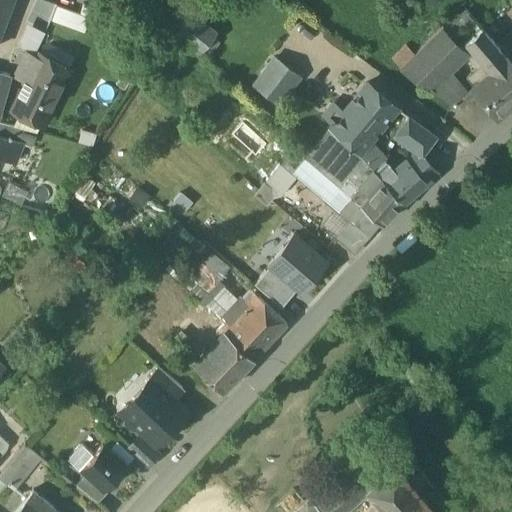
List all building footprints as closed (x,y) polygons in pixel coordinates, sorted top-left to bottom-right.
[(0,0),(0,27),(10,0),(0,0)] [(86,31),(91,15),(56,4),(51,20),(86,31)] [(509,55),(466,9),(449,24),(461,39),(482,63),(489,71),(509,55)] [(212,35),(182,12),(169,30),(199,53),(212,35)] [(461,39),(449,24),(443,28),(457,43),(461,39)] [(441,26),(400,67),(427,85),(441,72),(464,50),(457,43),(443,28),(441,26)] [(31,83),(17,111),(42,123),(68,70),(29,51),(17,76),(31,83)] [(511,62),(509,55),(489,71),(473,85),(472,86),(496,114),(511,101),(511,62)] [(300,75),(275,57),(253,85),(278,103),(300,75)] [(482,63),(465,76),(473,85),(489,71),(482,63)] [(0,105),(9,75),(0,72),(0,105)] [(462,96),(441,72),(427,85),(454,103),(462,96)] [(365,83),(343,110),(336,104),(330,104),(324,111),(325,117),(332,122),(329,126),(330,127),(358,152),(367,141),(396,106),(365,83)] [(434,134),(408,114),(395,131),(420,151),(421,152),(434,134)] [(0,120),(0,134),(21,140),(30,144),(36,130),(0,120)] [(330,127),(305,157),(327,175),(350,145),(330,127)] [(0,156),(14,161),(21,140),(0,134),(0,156)] [(367,141),(358,152),(368,162),(379,152),(367,141)] [(358,152),(350,145),(327,175),(339,186),(340,185),(347,177),(357,185),(357,184),(367,193),(381,177),(374,169),(368,162),(358,152)] [(420,151),(397,171),(385,159),(374,169),(381,177),(401,199),(402,200),(437,169),(421,152),(420,151)] [(379,152),(368,162),(374,169),(385,159),(379,152)] [(367,193),(360,202),(382,221),(401,199),(381,177),(367,193)] [(8,180),(5,196),(27,200),(30,184),(8,180)] [(367,193),(357,184),(357,185),(350,194),(360,202),(367,193)] [(337,235),(354,252),(369,235),(352,219),(337,235)] [(325,260),(293,233),(269,262),(271,263),(297,286),(300,289),(325,260)] [(297,286),(271,263),(254,283),(281,306),(297,286)] [(221,277),(203,297),(219,312),(237,293),(221,277)] [(236,319),(225,330),(253,357),(286,322),(259,295),(249,306),(236,319)] [(249,306),(240,297),(227,310),(228,311),(236,319),(249,306)] [(228,311),(217,322),(218,323),(211,329),(219,337),(225,330),(236,319),(228,311)] [(219,337),(194,363),(221,389),(253,357),(225,330),(219,337)] [(182,386),(158,365),(147,377),(150,380),(152,378),(172,397),(182,386)] [(172,397),(152,378),(150,380),(122,410),(125,413),(125,420),(132,426),(139,426),(155,442),(185,410),(172,397)] [(8,444),(0,435),(0,456),(6,450),(8,444)] [(157,454),(138,436),(129,446),(148,464),(157,454)] [(134,455),(116,439),(108,448),(125,465),(134,455)] [(25,443),(0,472),(0,478),(6,483),(14,489),(41,456),(25,443)] [(92,453),(80,466),(87,473),(103,488),(104,488),(125,465),(108,448),(102,443),(92,453)] [(79,444),(68,455),(69,459),(76,466),(80,466),(92,453),(83,444),(79,444)] [(395,466),(376,444),(348,470),(366,490),(384,511),(412,511),(424,502),(393,467),(395,466)] [(348,470),(300,511),(341,511),(366,490),(348,470)] [(103,488),(87,473),(76,484),(97,501),(107,490),(104,488),(103,488)] [(49,511),(54,507),(32,490),(13,511),(49,511)] [(424,502),(412,511),(434,511),(425,501),(424,502)]
